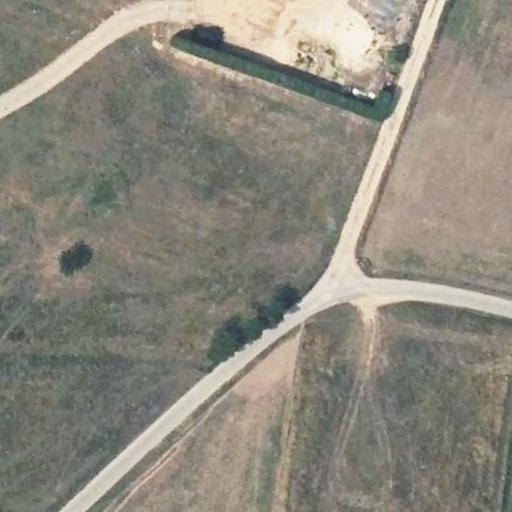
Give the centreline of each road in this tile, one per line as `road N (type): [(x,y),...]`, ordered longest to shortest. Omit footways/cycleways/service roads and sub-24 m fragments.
road 1 (unclassified): [(67,511),(285,321),(346,286),(456,299),(511,315)]
road 2 (track): [(346,286),(437,0)]
